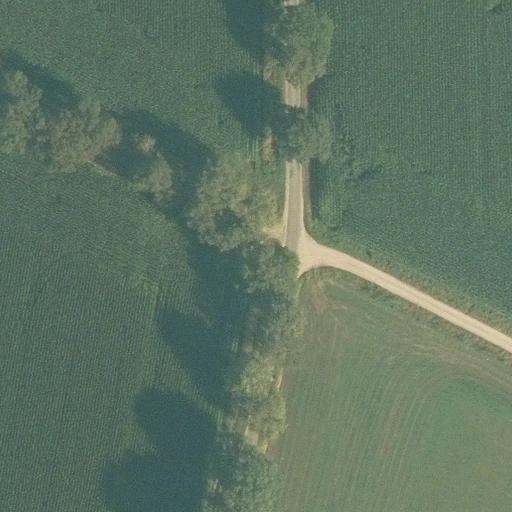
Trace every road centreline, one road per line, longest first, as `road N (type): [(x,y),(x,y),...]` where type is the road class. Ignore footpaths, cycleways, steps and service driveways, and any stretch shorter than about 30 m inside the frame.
road 1 (unclassified): [(230,511),(289,239),(282,0)]
road 2 (track): [(289,239),(0,97)]
road 3 (track): [(289,239),(511,348)]
